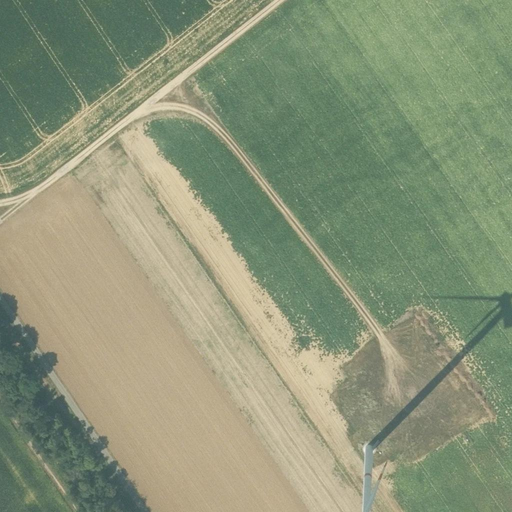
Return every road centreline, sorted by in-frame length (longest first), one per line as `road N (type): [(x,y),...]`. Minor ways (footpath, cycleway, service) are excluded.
road 1 (track): [(0,220),(280,0)]
road 2 (track): [(0,295),(146,511)]
